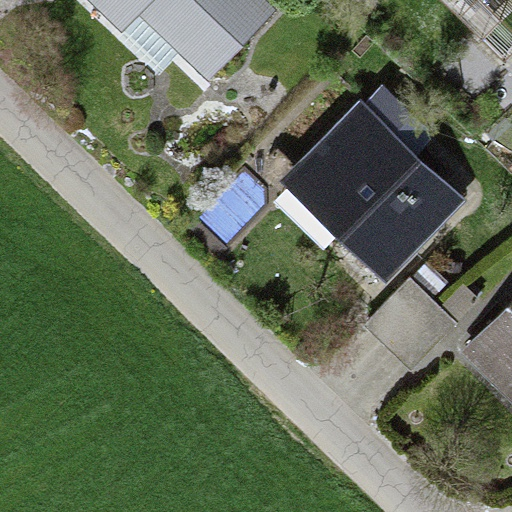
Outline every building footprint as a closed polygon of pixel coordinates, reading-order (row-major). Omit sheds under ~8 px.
[(139,4),(209,71),(268,9),(258,0),(100,0),(123,21),(139,4)] [(382,281),(449,210),(356,119),(288,191),(382,281)] [(367,318),(386,336),(427,295),(408,277),(367,318)] [(454,322),(427,295),(386,336),(413,364),(454,322)] [(511,310),(466,360),(511,407),(511,310)]
